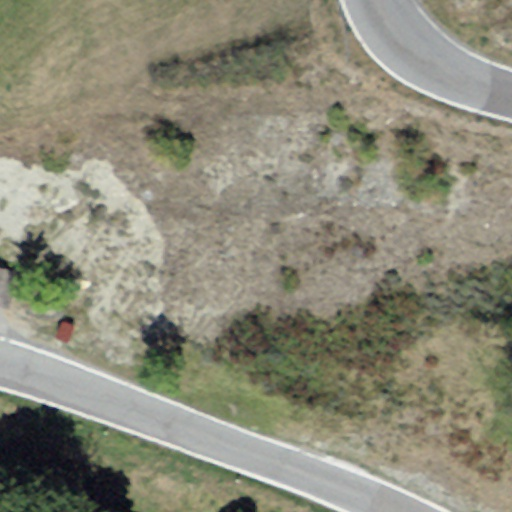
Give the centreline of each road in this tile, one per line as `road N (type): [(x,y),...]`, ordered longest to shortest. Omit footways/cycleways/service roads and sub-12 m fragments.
road 1 (tertiary): [(374,511),(0,371)]
road 2 (tertiary): [(364,0),(366,16),(409,67),(511,99)]
